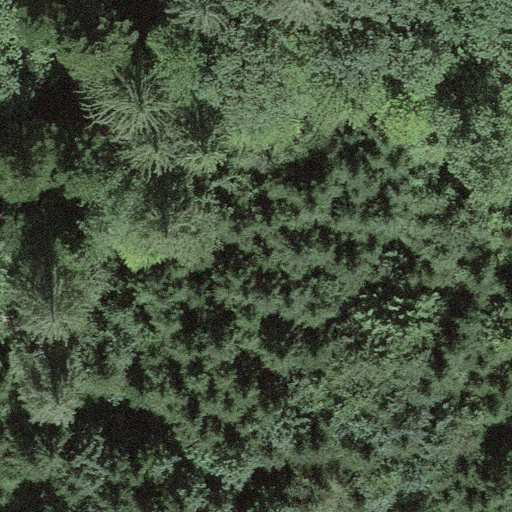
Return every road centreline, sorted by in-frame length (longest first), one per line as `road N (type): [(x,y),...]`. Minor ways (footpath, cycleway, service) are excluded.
road 1 (track): [(0,348),(154,412),(316,511)]
road 2 (track): [(0,41),(170,0)]
